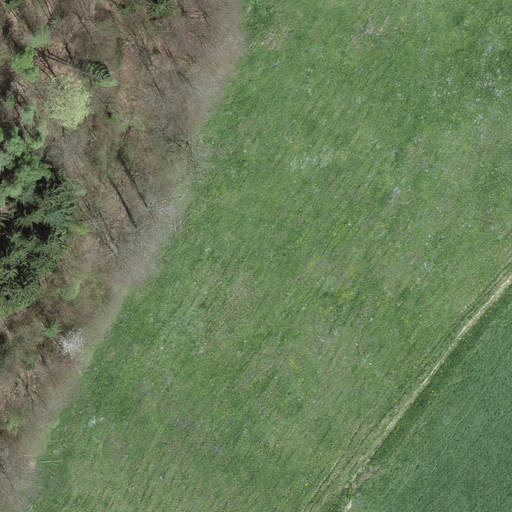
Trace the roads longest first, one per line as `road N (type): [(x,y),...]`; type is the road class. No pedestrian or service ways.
road 1 (track): [(122,0),(131,71),(104,190),(65,282),(0,387)]
road 2 (track): [(330,511),(511,291)]
